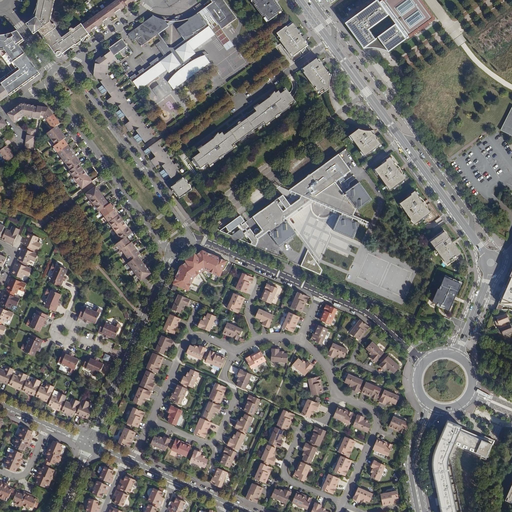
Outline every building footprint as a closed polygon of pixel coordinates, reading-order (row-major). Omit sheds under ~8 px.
[(68,34),(64,37),(63,36),(49,21),(47,23),(47,21),(46,20),(46,18),(50,19),(53,0),(37,0),(36,7),(33,14),(29,19),(27,22),(26,24),(33,34),(36,32),(38,31),(59,59),(84,41),(82,38),(88,34),(82,26),(82,25),(68,34)] [(88,21),(99,26),(103,22),(103,21),(108,18),(108,19),(115,14),(114,13),(120,9),(120,10),(124,8),(123,7),(122,5),(125,3),(126,5),(127,7),(136,0),(135,0),(116,0),(112,4),(106,8),(100,12),(94,17),(88,21)] [(147,21),(128,34),(133,42),(136,40),(141,46),(156,36),(160,41),(155,45),(163,56),(159,59),(157,57),(149,63),(151,65),(144,70),(143,68),(138,72),(139,74),(136,76),(135,74),(130,78),(131,79),(135,85),(139,90),(167,70),(169,73),(174,69),(177,72),(167,82),(173,89),(211,62),(205,55),(199,57),(192,61),(190,57),(195,53),(193,50),(215,35),(209,26),(216,21),(222,29),(231,23),(237,19),(223,0),(210,0),(204,5),(206,8),(209,12),(202,17),(199,13),(195,15),(191,18),(188,19),(189,21),(177,29),(186,40),(172,50),(170,50),(158,34),(169,26),(165,21),(161,20),(157,18),(153,16),(147,21)] [(268,21),(278,14),(277,13),(282,9),(277,2),(278,2),(276,0),(275,1),(274,0),(252,0),(256,4),(254,5),(263,17),(264,16),(268,21)] [(370,44),(374,48),(380,49),(388,52),(406,39),(395,24),(374,39),(367,30),(388,15),(379,2),(377,0),(376,0),(344,24),(363,49),(370,44)] [(381,0),(379,2),(388,15),(395,24),(406,39),(412,34),(413,35),(415,34),(414,33),(434,19),(419,0),(381,0)] [(206,8),(199,13),(202,17),(209,12),(206,8)] [(342,10),(338,13),(342,19),(346,15),(342,10)] [(88,21),(82,26),(88,34),(92,31),(91,30),(96,26),(97,27),(99,26),(88,21)] [(216,21),(209,26),(215,35),(226,50),(233,45),(222,29),(216,21)] [(306,48),(305,47),(304,45),(303,43),(303,42),(302,43),(301,40),(303,39),(303,37),(293,24),(288,27),(287,26),(277,33),(279,35),(281,38),(280,39),(282,42),(290,53),(291,52),(294,55),(301,50),(303,53),(306,48)] [(24,41),(17,30),(16,31),(14,32),(11,33),(20,44),(22,42),(24,41)] [(0,55),(1,55),(8,65),(13,61),(17,67),(28,58),(18,45),(20,44),(11,33),(7,34),(3,35),(0,35),(0,55)] [(122,39),(108,49),(114,56),(127,46),(122,39)] [(108,49),(106,50),(108,53),(102,58),(101,56),(96,60),(95,64),(93,63),(92,67),(95,67),(101,68),(101,69),(95,68),(92,68),(92,71),(94,72),(94,75),(97,80),(99,79),(103,84),(98,89),(102,95),(108,91),(112,97),(106,100),(111,107),(116,102),(121,109),(116,113),(120,119),(125,115),(130,121),(124,125),(129,131),(134,127),(139,133),(133,137),(138,143),(143,139),(145,142),(153,137),(150,134),(151,133),(150,132),(153,130),(152,128),(151,127),(148,129),(147,128),(146,128),(144,125),(141,122),(142,121),(141,120),(144,118),(143,116),(142,115),(139,117),(138,115),(137,116),(135,113),(132,110),(133,109),(132,107),(135,106),(134,104),(133,103),(130,105),(129,103),(128,104),(126,101),(123,97),(124,97),(123,95),(126,93),(125,92),(124,91),(121,92),(120,91),(119,92),(117,89),(115,85),(116,85),(115,83),(117,81),(116,80),(115,79),(113,81),(109,76),(106,72),(107,69),(107,66),(111,64),(115,61),(117,63),(118,62),(114,56),(108,49)] [(320,63),(317,59),(315,61),(315,62),(316,62),(317,63),(317,64),(318,64),(318,65),(320,67),(322,66),(323,66),(324,67),(321,62),(320,63)] [(38,72),(30,61),(24,66),(25,66),(19,70),(19,69),(9,77),(7,74),(0,78),(0,82),(2,85),(8,94),(14,90),(15,91),(18,90),(17,88),(30,78),(32,80),(34,78),(33,76),(38,72)] [(322,66),(320,67),(318,65),(318,64),(317,64),(317,63),(316,62),(315,62),(315,61),(303,69),(305,72),(304,73),(314,87),(315,86),(321,95),(329,89),(330,83),(331,79),(327,74),(328,73),(324,67),(323,66),(322,66)] [(32,80),(30,78),(17,88),(18,90),(19,89),(32,80)] [(7,95),(8,94),(2,85),(0,86),(0,85),(0,90),(1,92),(0,92),(2,94),(3,94),(5,97),(7,95)] [(159,98),(165,94),(159,86),(153,90),(159,98)] [(259,105),(254,109),(257,112),(247,119),(242,123),(241,122),(239,122),(238,123),(238,124),(238,125),(224,135),(222,132),(219,134),(218,133),(212,140),(214,142),(210,145),(208,142),(203,146),(198,150),(200,152),(193,157),(195,159),(193,160),(192,162),(197,169),(199,167),(200,166),(201,168),(208,163),(210,165),(215,163),(220,159),(219,158),(222,155),(223,156),(224,155),(225,155),(234,148),(232,146),(234,144),(264,122),(266,124),(271,122),(276,117),(275,117),(279,114),(280,113),(281,114),(290,107),(289,105),(293,102),(295,101),(292,98),(291,96),(289,93),(286,90),(285,91),(280,94),(278,91),(276,93),(274,91),(269,99),(271,101),(266,104),(264,102),(259,105)] [(37,117),(38,113),(38,108),(35,107),(35,106),(26,104),(25,106),(22,106),(17,110),(16,108),(8,114),(15,123),(22,118),(35,120),(35,117),(37,117)] [(45,116),(48,120),(55,115),(50,108),(45,107),(45,108),(42,108),(42,109),(41,115),(45,116)] [(511,111),(502,132),(511,136),(511,111)] [(55,115),(48,120),(54,129),(57,127),(58,126),(61,124),(55,115)] [(54,129),(48,120),(45,122),(52,131),(54,129)] [(59,130),(57,127),(54,129),(52,131),(48,134),(52,139),(62,132),(60,129),(59,130)] [(24,150),(32,151),(35,130),(28,129),(24,150)] [(384,149),(375,137),(373,138),(371,135),(373,134),(373,133),(371,131),(368,131),(363,130),(358,129),(349,135),(368,161),(384,149)] [(65,135),(62,132),(52,139),(57,145),(64,141),(65,140),(66,139),(63,136),(65,135)] [(12,133),(6,137),(10,143),(16,139),(12,133)] [(151,161),(155,167),(160,163),(165,169),(159,173),(164,179),(169,175),(172,178),(179,173),(176,170),(177,169),(176,168),(179,166),(178,164),(177,163),(174,165),(173,163),(172,164),(170,161),(167,158),(168,157),(167,156),(170,154),(169,152),(168,151),(166,153),(164,151),(163,152),(161,149),(159,146),(160,145),(158,143),(161,141),(160,140),(144,152),(146,155),(151,151),(156,157),(151,161)] [(55,147),(59,153),(68,146),(69,145),(67,142),(65,143),(64,141),(57,145),(55,147)] [(6,146),(0,150),(0,154),(6,162),(6,163),(14,157),(6,146)] [(68,146),(59,153),(63,158),(73,151),(71,148),(70,149),(68,146)] [(75,154),(73,151),(63,158),(67,164),(76,158),(74,155),(75,154)] [(302,197),(293,204),(275,217),(266,206),(255,215),(265,228),(269,225),(272,230),(271,231),(281,245),(285,242),(285,240),(287,240),(290,238),(292,237),(293,235),(294,235),(298,232),(288,218),(287,219),(285,218),(313,198),(314,199),(315,197),(316,198),(317,196),(319,194),(320,193),(322,192),(324,192),(327,192),(329,192),(331,193),(333,194),(334,196),(336,198),(337,200),(337,203),(337,205),(336,207),(336,208),(337,209),(336,211),(343,214),(342,216),(340,215),(333,231),(353,239),(360,224),(353,220),(354,218),(352,218),(355,210),(354,209),(356,208),(357,210),(371,200),(358,182),(344,192),(346,194),(344,195),(343,193),(342,194),(341,192),(342,191),(335,182),(344,176),(343,174),(345,173),(346,174),(350,171),(344,162),(343,163),(342,161),(343,161),(339,155),(337,156),(337,155),(297,184),(296,185),(295,186),(297,188),(299,189),(305,192),(303,194),(302,196),(302,197)] [(67,164),(71,170),(79,165),(80,164),(78,161),(80,160),(77,157),(76,158),(67,164)] [(406,179),(400,171),(399,172),(397,169),(399,168),(390,157),(386,160),(375,169),(390,190),(406,179)] [(70,171),(74,177),(83,171),(79,165),(71,170),(70,171)] [(74,177),(78,183),(87,177),(83,171),(74,177)] [(87,177),(78,183),(82,189),(91,182),(87,177)] [(180,198),(192,189),(184,178),(172,187),(176,192),(180,198)] [(279,184),(302,196),(303,194),(280,182),(279,184)] [(86,194),(90,199),(100,192),(98,189),(98,188),(96,189),(95,187),(86,194)] [(431,212),(425,205),(424,206),(422,204),(424,202),(415,191),(411,194),(412,195),(400,203),(415,224),(421,220),(431,212)] [(100,192),(90,199),(94,205),(103,199),(102,197),(103,196),(102,195),(100,192)] [(315,197),(314,199),(336,211),(337,209),(336,208),(336,207),(337,205),(337,203),(337,200),(336,198),(334,196),(333,194),(331,193),(329,192),(327,192),(324,192),(322,192),(320,193),(319,194),(317,196),(316,198),(315,197)] [(285,193),(277,199),(279,201),(282,199),(283,199),(282,200),(282,201),(283,202),(284,202),(285,202),(285,203),(287,201),(288,201),(289,199),(287,198),(288,197),(285,193)] [(105,202),(103,199),(94,205),(99,211),(100,210),(109,204),(106,201),(105,202)] [(275,217),(293,204),(289,199),(288,201),(287,201),(285,203),(285,202),(284,202),(283,202),(282,201),(282,200),(283,199),(282,199),(279,201),(277,199),(266,206),(275,217)] [(109,204),(100,210),(105,216),(115,209),(113,205),(112,205),(111,206),(109,204)] [(314,207),(311,209),(316,216),(319,214),(314,207)] [(117,212),(115,209),(105,216),(109,222),(118,216),(116,213),(118,213),(117,212)] [(242,213),(227,224),(231,229),(241,222),(246,218),(242,213)] [(109,222),(113,228),(122,222),(118,216),(109,222)] [(250,224),(247,220),(242,224),(245,228),(250,224)] [(122,222),(113,228),(118,234),(127,228),(122,222)] [(2,239),(7,241),(7,240),(13,243),(20,229),(13,226),(11,231),(6,229),(3,235),(2,238),(2,239)] [(246,232),(242,226),(236,231),(240,237),(246,232)] [(260,238),(252,226),(247,230),(253,239),(252,241),(257,244),(259,239),(259,238),(260,238)] [(118,234),(123,241),(125,239),(127,238),(131,234),(127,228),(118,234)] [(450,243),(452,242),(444,231),(435,238),(430,241),(436,249),(434,251),(436,254),(438,253),(447,265),(461,254),(455,245),(454,246),(453,244),(451,245),(450,243)] [(26,238),(27,239),(24,245),(27,246),(26,248),(37,253),(41,244),(36,242),(38,237),(28,233),(26,238)] [(125,239),(123,241),(116,245),(120,250),(121,250),(130,243),(128,240),(127,241),(125,239)] [(130,243),(121,250),(126,256),(136,249),(134,246),(133,245),(132,246),(130,243)] [(21,255),(20,255),(18,260),(28,264),(30,260),(35,262),(38,255),(24,249),(21,255)] [(138,252),(136,249),(126,256),(130,262),(138,257),(139,256),(137,253),(138,252)] [(195,254),(192,256),(193,258),(191,260),(189,258),(186,261),(187,263),(180,268),(176,277),(176,278),(173,284),(189,291),(194,278),(205,270),(221,277),(227,262),(221,259),(221,258),(204,251),(196,256),(195,254)] [(311,262),(315,256),(307,253),(301,265),(305,267),(307,262),(313,265),(314,264),(311,262)] [(128,264),(132,270),(141,264),(140,261),(141,260),(138,257),(130,262),(128,264)] [(28,276),(31,269),(18,264),(15,270),(14,269),(12,275),(21,279),(23,274),(28,276)] [(64,276),(67,270),(57,266),(53,264),(51,270),(55,271),(53,275),(52,274),(50,278),(52,279),(50,282),(61,287),(64,281),(64,280),(63,280),(64,276)] [(143,266),(141,264),(132,270),(136,275),(146,268),(144,265),(143,266)] [(148,271),(146,268),(136,275),(141,281),(151,274),(148,271)] [(249,283),(250,283),(253,277),(242,273),(235,288),(245,292),(249,283)] [(511,274),(499,303),(508,307),(511,306),(511,274)] [(431,304),(449,311),(453,301),(452,301),(453,298),(452,298),(453,296),(454,296),(455,296),(456,295),(460,284),(453,282),(452,280),(450,281),(443,278),(439,287),(442,288),(440,291),(438,290),(437,290),(431,304)] [(7,290),(6,293),(13,296),(14,293),(16,294),(18,289),(23,292),(26,285),(12,279),(9,285),(8,285),(6,290),(7,290)] [(265,290),(261,299),(270,303),(277,288),(266,283),(264,289),(265,290)] [(59,300),(61,295),(51,290),(51,291),(47,289),(45,294),(49,296),(47,299),(46,299),(44,303),(46,304),(44,307),(55,312),(58,305),(57,304),(59,300)] [(304,301),(306,302),(309,297),(298,292),(291,307),(300,311),(304,301)] [(13,296),(6,293),(5,293),(3,297),(2,300),(0,304),(10,308),(12,304),(17,306),(20,299),(13,296)] [(239,306),(243,297),(234,293),(227,308),(238,313),(241,307),(239,306)] [(184,310),(185,307),(183,306),(184,304),(186,305),(188,306),(191,300),(179,295),(172,311),(180,314),(182,309),(184,310)] [(325,311),(321,320),(330,324),(337,309),(326,304),(323,310),(325,311)] [(0,321),(3,323),(5,318),(10,320),(13,313),(0,307),(0,321)] [(262,320),(264,320),(263,322),(262,325),(268,328),(274,316),(258,309),(254,317),(259,319),(259,320),(261,321),(262,320)] [(88,325),(94,327),(98,317),(99,313),(94,311),(93,315),(89,313),(90,312),(85,310),(85,312),(82,310),(80,315),(77,321),(83,324),(84,323),(88,325)] [(45,322),(48,315),(37,311),(36,314),(34,313),(32,318),(34,318),(32,322),(28,320),(26,325),(30,327),(39,332),(42,325),(44,322),(45,322)] [(282,327),(286,329),(293,332),(296,326),(294,326),(298,316),(289,312),(282,327)] [(204,319),(205,319),(204,322),(203,321),(200,320),(197,326),(209,331),(216,316),(209,313),(207,317),(205,317),(204,319)] [(175,328),(179,318),(170,314),(164,330),(174,334),(177,329),(175,328)] [(498,329),(507,325),(506,322),(509,321),(506,314),(496,317),(497,320),(495,321),(498,329)] [(363,321),(360,320),(349,332),(357,339),(364,331),(365,332),(370,327),(363,321)] [(109,336),(115,339),(119,329),(119,328),(120,325),(115,323),(114,326),(110,325),(111,323),(107,321),(106,323),(103,321),(98,333),(104,335),(105,335),(105,334),(109,336)] [(243,329),(228,322),(224,332),(233,336),(232,338),(238,340),(243,329)] [(511,328),(510,324),(507,325),(498,329),(500,333),(502,333),(503,335),(511,331),(511,328)] [(328,329),(319,325),(314,335),(312,334),(310,340),(321,345),(328,329)] [(365,332),(364,331),(357,339),(358,340),(365,332)] [(40,347),(43,340),(32,335),(31,339),(29,338),(27,342),(29,343),(27,347),(24,345),(21,350),(25,351),(25,352),(35,356),(38,350),(39,347),(40,347)] [(175,341),(162,335),(156,350),(163,354),(165,350),(167,350),(168,348),(166,347),(167,345),(169,345),(172,347),(175,341)] [(370,354),(371,353),(374,355),(372,356),(370,358),(375,363),(384,353),(372,341),(366,348),(369,351),(368,352),(370,354)] [(333,359),(335,355),(335,354),(338,355),(337,357),(339,358),(340,356),(345,358),(348,350),(333,344),(327,356),(333,359)] [(200,345),(199,348),(198,349),(196,348),(197,347),(194,346),(193,347),(189,345),(186,353),(201,360),(207,347),(200,345)] [(270,361),(280,362),(282,352),(281,352),(281,354),(278,354),(278,352),(279,348),(272,348),(270,361)] [(70,354),(63,351),(58,362),(62,364),(61,365),(65,367),(66,366),(69,367),(68,371),(73,373),(74,369),(75,370),(79,360),(73,357),(69,356),(70,354)] [(215,355),(216,353),(210,351),(205,361),(221,368),(225,359),(215,355)] [(251,370),(266,361),(261,352),(252,357),(252,355),(245,359),(251,370)] [(162,357),(153,353),(147,368),(150,370),(155,372),(157,373),(160,367),(158,366),(162,357)] [(385,365),(387,367),(386,368),(388,370),(389,368),(393,372),(398,365),(386,354),(377,364),(382,368),(384,366),(385,365)] [(94,358),(88,356),(83,367),(86,368),(86,370),(90,371),(91,370),(94,372),(92,375),(97,378),(99,374),(100,374),(104,364),(97,361),(94,360),(95,358),(94,358)] [(306,365),(304,364),(306,362),(303,360),(302,362),(298,358),(293,365),(306,376),(314,366),(309,361),(307,364),(306,365)] [(0,380),(7,383),(8,381),(9,379),(13,369),(6,366),(4,370),(0,368),(0,380),(0,381),(0,380)] [(188,376),(187,378),(185,378),(183,376),(180,383),(182,384),(186,386),(192,388),(199,373),(191,369),(189,374),(188,373),(186,376),(188,376)] [(245,389),(252,375),(239,369),(236,375),(239,376),(241,377),(240,379),(239,378),(237,381),(239,382),(237,386),(245,389)] [(150,382),(152,380),(153,380),(154,378),(152,378),(154,373),(150,371),(147,370),(140,385),(145,387),(151,390),(152,391),(155,384),(152,383),(150,382)] [(14,386),(20,389),(21,388),(22,386),(27,375),(20,372),(18,377),(13,375),(11,380),(10,382),(9,385),(14,387),(14,386)] [(359,390),(361,385),(363,381),(347,374),(344,382),(348,384),(348,385),(350,387),(351,385),(353,386),(353,388),(351,391),(357,393),(359,390)] [(319,383),(321,383),(319,376),(308,379),(312,396),(321,393),(319,383)] [(30,394),(34,395),(34,394),(35,392),(40,380),(33,377),(31,383),(27,381),(24,386),(23,389),(22,391),(27,392),(30,394)] [(381,389),(366,382),(364,387),(362,391),(371,395),(370,397),(377,400),(379,395),(381,389)] [(41,398),(47,400),(48,399),(49,397),(54,386),(46,383),(44,388),(40,386),(37,392),(36,394),(35,396),(40,398),(41,398)] [(209,398),(213,400),(218,402),(222,392),(224,393),(227,388),(216,383),(209,398)] [(181,386),(178,385),(174,394),(172,394),(169,399),(180,404),(187,389),(185,388),(181,386)] [(150,391),(145,389),(139,387),(133,402),(140,405),(142,401),(144,402),(145,399),(143,398),(144,396),(146,397),(149,398),(152,392),(150,391)] [(389,402),(389,404),(391,404),(391,403),(396,405),(399,397),(384,390),(382,396),(380,401),(379,403),(385,405),(386,402),(387,401),(389,402)] [(53,407),(59,409),(60,408),(61,406),(66,395),(58,392),(56,397),(52,395),(51,398),(50,400),(48,405),(53,407)] [(249,394),(246,400),(248,401),(244,411),(245,411),(250,413),(253,415),(260,399),(249,394)] [(76,409),(79,401),(72,398),(70,403),(66,401),(63,406),(62,409),(61,411),(66,413),(67,412),(73,415),(75,411),(76,409)] [(84,417),(88,419),(92,409),(88,407),(90,402),(83,399),(78,411),(77,412),(77,414),(80,416),(83,417),(84,417)] [(312,410),(314,411),(314,409),(317,410),(320,405),(308,399),(301,413),(309,417),(310,413),(312,410)] [(209,419),(211,414),(212,412),(213,410),(215,411),(218,412),(221,406),(217,404),(212,402),(208,401),(202,415),(205,417),(209,419)] [(172,414),(171,416),(169,415),(168,418),(170,418),(168,422),(176,426),(182,410),(170,405),(167,412),(170,413),(172,414)] [(138,421),(142,411),(133,407),(126,422),(138,427),(140,422),(138,421)] [(353,413),(347,410),(346,412),(337,408),(333,417),(348,424),(353,413)] [(295,414),(284,409),(277,425),(279,426),(284,428),(286,429),(290,419),(292,420),(295,414)] [(480,410),(478,416),(499,424),(502,419),(480,410)] [(368,421),(365,420),(365,422),(362,421),(363,419),(365,416),(358,413),(353,426),(368,433),(371,425),(367,423),(368,421)] [(252,417),(249,416),(245,414),(243,418),(241,417),(240,420),(241,421),(240,423),(239,422),(236,421),(233,427),(238,429),(243,431),(245,432),(252,417)] [(404,434),(408,424),(393,416),(388,426),(398,430),(397,432),(404,434)] [(204,419),(200,418),(194,433),(204,438),(207,432),(205,431),(209,421),(208,421),(204,419)] [(460,426),(448,420),(446,425),(458,430),(460,426)] [(474,452),(486,458),(492,445),(490,444),(491,442),(483,439),(482,441),(478,439),(477,441),(475,440),(476,438),(471,436),(470,438),(469,437),(469,435),(465,433),(464,435),(462,434),(463,432),(446,425),(442,434),(444,435),(442,439),(446,440),(448,436),(450,436),(449,439),(475,450),(474,452)] [(326,430),(315,426),(313,432),(314,432),(310,442),(315,444),(319,446),(326,430)] [(17,437),(30,443),(33,438),(29,436),(30,434),(32,435),(33,431),(24,427),(22,431),(20,430),(17,437)] [(279,439),(280,437),(282,438),(283,435),(281,434),(283,430),(278,428),(275,427),(268,442),(272,443),(276,445),(281,447),(284,441),(281,440),(279,439)] [(129,441),(133,432),(124,428),(117,443),(129,448),(131,442),(129,441)] [(232,437),(234,438),(233,440),(231,439),(229,438),(226,444),(230,446),(235,448),(238,449),(245,434),(242,433),(237,431),(235,435),(233,434),(232,437)] [(161,439),(161,437),(159,436),(158,438),(153,436),(150,443),(166,450),(171,438),(165,435),(163,438),(163,440),(161,439)] [(350,450),(354,440),(345,436),(338,452),(345,455),(349,457),(352,451),(350,450)] [(30,443),(17,437),(14,443),(16,444),(15,447),(23,451),(25,447),(23,446),(24,445),(27,446),(29,447),(30,443)] [(186,457),(190,448),(181,443),(181,442),(176,439),(171,450),(186,457)] [(448,441),(453,444),(453,443),(474,452),(475,450),(449,439),(448,441)] [(50,444),(47,450),(60,456),(63,449),(61,448),(63,444),(54,440),(52,444),(53,444),(53,446),(50,444)] [(386,445),(377,440),(373,449),(388,456),(393,445),(387,443),(386,445)] [(441,441),(439,440),(436,446),(434,455),(433,459),(433,463),(433,466),(433,470),(435,480),(438,480),(437,480),(437,481),(437,482),(438,482),(438,483),(439,483),(440,483),(441,487),(437,487),(439,498),(441,497),(442,498),(441,498),(441,499),(442,499),(442,500),(443,500),(444,504),(440,505),(441,511),(456,511),(454,502),(452,503),(451,499),(454,498),(451,485),(448,485),(448,481),(450,481),(448,470),(448,467),(447,460),(448,457),(449,453),(452,446),(441,441)] [(303,460),(308,462),(311,463),(317,448),(313,447),(309,444),(305,443),(302,449),(305,450),(307,451),(306,453),(304,452),(303,455),(305,455),(303,460)] [(264,461),(265,461),(269,463),(273,465),(276,459),(273,458),(271,457),(272,455),(274,455),(275,453),(274,452),(275,448),(271,445),(268,444),(261,459),(264,461)] [(222,453),(224,454),(220,463),(229,467),(236,452),(234,451),(229,449),(225,447),(222,453)] [(10,452),(8,458),(21,464),(22,460),(21,460),(18,459),(19,457),(20,458),(22,453),(14,450),(9,448),(8,451),(9,452),(10,452)] [(202,455),(201,457),(199,456),(200,454),(201,451),(195,449),(189,461),(205,467),(208,460),(204,458),(205,457),(202,455)] [(60,456),(47,450),(46,454),(47,454),(50,456),(49,457),(48,457),(46,461),(50,463),(54,465),(56,461),(58,462),(60,456)] [(345,476),(347,470),(346,469),(350,460),(348,459),(343,457),(341,456),(334,471),(345,476)] [(21,464),(8,458),(5,465),(7,465),(6,468),(14,471),(15,468),(14,467),(15,466),(17,467),(19,468),(21,464)] [(375,468),(374,470),(372,470),(371,472),(373,473),(371,477),(379,481),(385,465),(373,460),(370,466),(374,467),(375,468)] [(302,462),(297,472),(295,471),(293,476),(304,481),(310,466),(307,464),(302,462)] [(272,467),(263,464),(261,463),(254,478),(263,482),(267,473),(269,473),(272,467)] [(38,469),(37,473),(50,479),(51,479),(53,474),(55,470),(48,467),(44,465),(42,469),(43,469),(43,471),(38,469)] [(112,474),(113,471),(108,469),(104,467),(99,479),(111,484),(113,479),(110,478),(111,475),(114,476),(115,476),(112,474)] [(227,472),(218,468),(214,478),(212,477),(209,483),(220,487),(227,472)] [(50,479),(37,473),(35,477),(37,478),(40,479),(39,480),(37,480),(36,484),(44,488),(45,485),(47,485),(50,479)] [(333,494),(336,488),(334,487),(338,478),(329,474),(322,489),(333,494)] [(120,483),(118,488),(119,488),(124,490),(130,493),(135,481),(131,479),(127,477),(125,476),(123,480),(124,481),(122,484),(120,483)] [(108,492),(110,487),(98,482),(92,494),(103,499),(105,494),(104,493),(105,491),(108,492)] [(5,483),(0,493),(0,496),(5,499),(6,497),(9,498),(11,494),(13,490),(9,489),(8,490),(7,489),(8,487),(9,485),(5,483)] [(257,496),(261,487),(252,483),(245,499),(256,503),(259,497),(257,496)] [(13,495),(15,490),(8,487),(7,489),(8,490),(9,489),(13,490),(11,494),(13,495)] [(282,492),(282,490),(280,489),(279,491),(275,489),(271,496),(287,503),(292,491),(286,488),(285,491),(284,493),(282,492)] [(363,499),(362,501),(364,502),(365,501),(369,503),(373,495),(358,488),(352,500),(358,503),(360,500),(360,499),(360,498),(363,499)] [(162,497),(164,494),(163,493),(158,490),(154,489),(148,501),(160,506),(163,501),(160,500),(161,497),(162,497)] [(117,490),(114,495),(115,496),(117,497),(116,500),(114,503),(123,507),(128,496),(122,493),(117,491),(117,490)] [(21,507),(21,506),(27,493),(24,491),(23,493),(22,496),(20,495),(21,494),(17,492),(15,496),(13,500),(16,502),(15,504),(20,506),(21,507)] [(397,491),(380,495),(382,504),(393,502),(393,504),(399,503),(397,491)] [(27,493),(21,506),(29,509),(30,507),(33,509),(34,507),(36,502),(37,499),(34,498),(33,499),(32,498),(33,495),(27,493)] [(306,496),(305,497),(296,493),(292,503),(307,509),(312,498),(306,496)] [(173,501),(174,503),(173,506),(170,505),(168,509),(169,510),(173,511),(181,511),(186,502),(181,500),(177,498),(175,497),(173,501)] [(100,507),(101,507),(101,506),(98,505),(99,502),(90,499),(87,511),(88,511),(99,511),(100,510),(100,509),(97,509),(98,506),(100,507)] [(325,509),(323,508),(322,510),(320,509),(321,507),(322,504),(316,501),(311,511),(327,511),(324,511),(325,509)]
